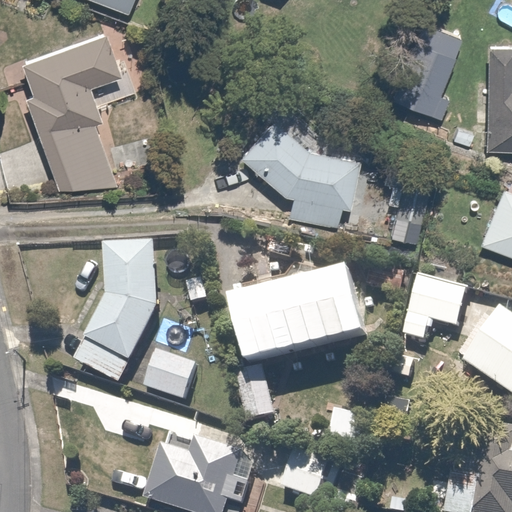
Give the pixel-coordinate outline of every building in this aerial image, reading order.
[(105,0),(128,8),(131,0),(105,0)] [(22,58),(32,88),(21,92),(55,193),(114,174),(96,119),(103,117),(97,99),(128,89),(108,30),(22,58)] [(465,133),(487,134),(486,147),(511,147),(511,43),(489,43),(487,112),(465,112),(465,133)] [(314,148),(273,115),(241,156),(293,196),(289,216),(347,226),(360,156),(314,148)] [(430,184),(402,178),(391,231),(419,237),(430,184)] [(511,252),(511,181),(503,178),(481,242),(511,252)] [(89,338),(133,359),(157,305),(158,242),(109,241),(108,298),(89,338)] [(206,273),(189,274),(191,303),(208,302),(206,273)] [(431,319),(460,325),(468,284),(418,275),(407,336),(427,340),(431,319)] [(243,302),(256,354),(362,328),(349,276),(243,302)] [(511,311),(504,305),(495,318),(488,313),(462,351),(468,356),(465,361),(511,393),(511,311)] [(129,363),(87,340),(76,360),(118,383),(129,363)] [(199,365),(162,350),(149,385),(186,399),(199,365)] [(279,412),(261,363),(234,372),(252,421),(279,412)] [(430,401),(399,398),(396,424),(427,427),(430,401)] [(450,511),(511,511),(511,426),(489,424),(484,479),(454,476),(450,511)] [(194,511),(225,511),(245,451),(170,427),(148,497),(194,511)] [(292,447),(281,486),(340,504),(352,465),(292,447)]
